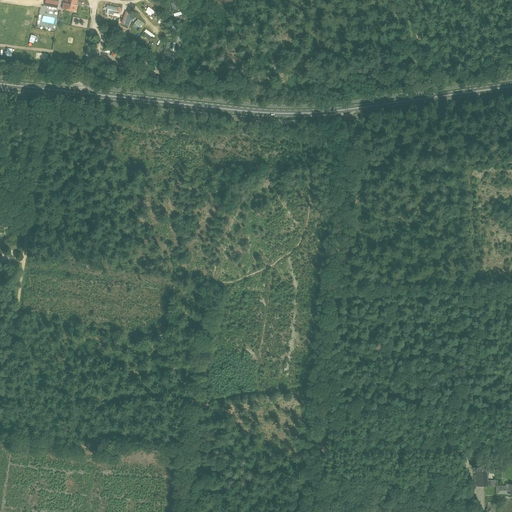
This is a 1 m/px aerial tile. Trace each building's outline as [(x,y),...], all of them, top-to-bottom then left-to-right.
[(57,8),(59,1),(52,0),(45,0),(44,6),(57,8)] [(76,5),(77,0),(65,0),(65,3),(63,3),(62,9),(76,12),(77,5),(76,5)] [(154,4),(161,8),(164,9),(166,6),(165,4),(158,0),(153,0),(152,1),(154,4)] [(478,486),(488,485),(486,458),(475,459),(476,463),(475,463),(473,465),(473,469),(476,471),(478,486)] [(511,484),(508,484),(508,486),(497,486),(497,494),(511,493),(511,484)]
